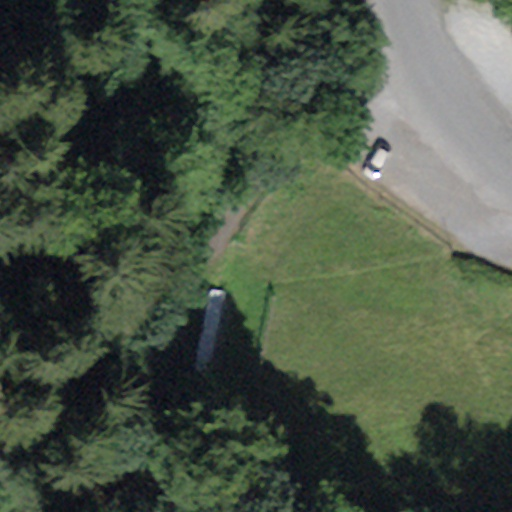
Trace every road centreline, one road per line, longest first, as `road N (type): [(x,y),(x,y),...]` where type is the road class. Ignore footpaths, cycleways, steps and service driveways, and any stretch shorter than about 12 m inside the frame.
road 1 (track): [(423,85),(357,107),(252,191),(183,313),(126,511)]
road 2 (unclassified): [(511,200),(500,195),(423,85),(408,0)]
